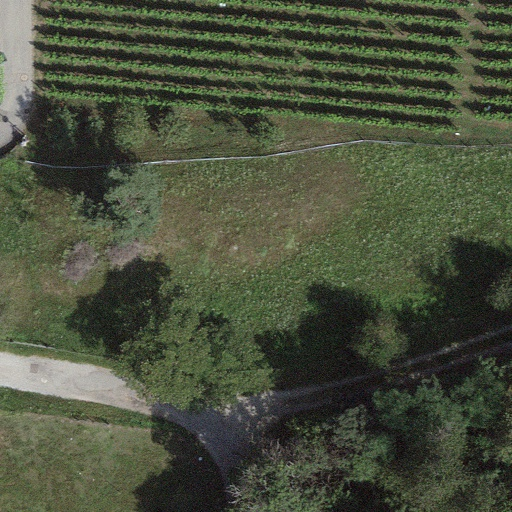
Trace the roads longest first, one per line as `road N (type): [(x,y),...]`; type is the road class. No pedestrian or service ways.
road 1 (track): [(511,353),(402,385),(192,417)]
road 2 (unclassified): [(206,511),(192,417),(0,373)]
road 3 (residential): [(0,121),(3,0)]
